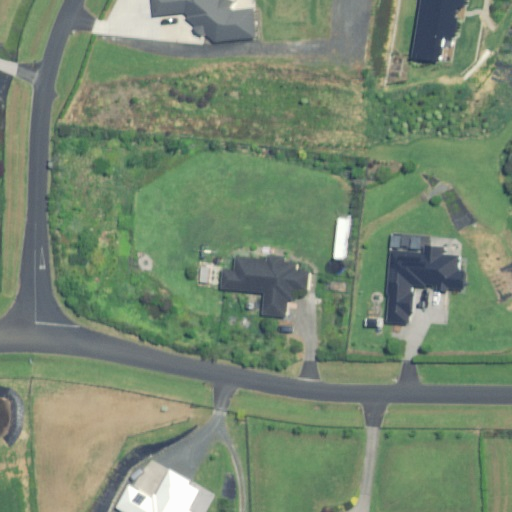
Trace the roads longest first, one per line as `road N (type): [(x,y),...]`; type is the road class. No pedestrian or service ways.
road 1 (residential): [(33,339),(102,346),(304,391),(511,395)]
road 2 (residential): [(33,339),(42,97),(74,0)]
